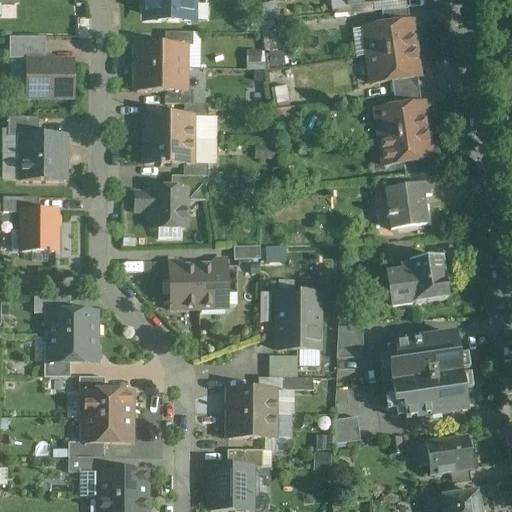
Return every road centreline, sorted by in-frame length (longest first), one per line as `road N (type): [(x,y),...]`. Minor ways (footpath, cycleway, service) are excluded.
road 1 (residential): [(94,0),(96,270),(113,298),(168,349),(183,418),(184,511)]
road 2 (residential): [(511,400),(454,0)]
